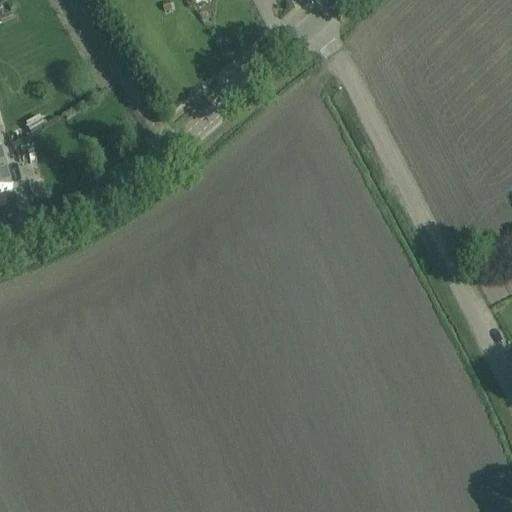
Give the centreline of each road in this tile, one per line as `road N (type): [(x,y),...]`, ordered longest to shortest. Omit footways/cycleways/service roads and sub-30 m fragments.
road 1 (unclassified): [(511,388),(316,19)]
road 2 (unclassified): [(0,251),(129,184),(316,19)]
